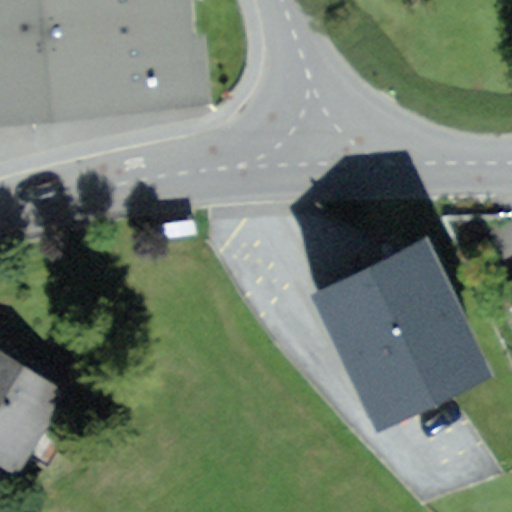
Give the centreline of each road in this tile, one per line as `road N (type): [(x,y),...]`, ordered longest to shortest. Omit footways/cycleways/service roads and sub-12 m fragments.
road 1 (tertiary): [(0,209),(136,178),(342,161)]
road 2 (residential): [(278,0),(342,161)]
road 3 (tertiary): [(342,161),(511,164)]
